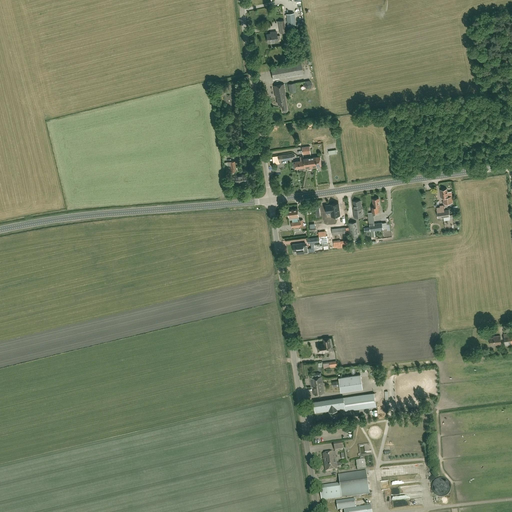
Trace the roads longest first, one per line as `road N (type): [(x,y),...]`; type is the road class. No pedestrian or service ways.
road 1 (unclassified): [(317,511),(270,200)]
road 2 (tertiary): [(0,229),(270,200)]
road 3 (tertiary): [(270,200),(511,165)]
road 4 (unclassified): [(270,200),(241,0)]
